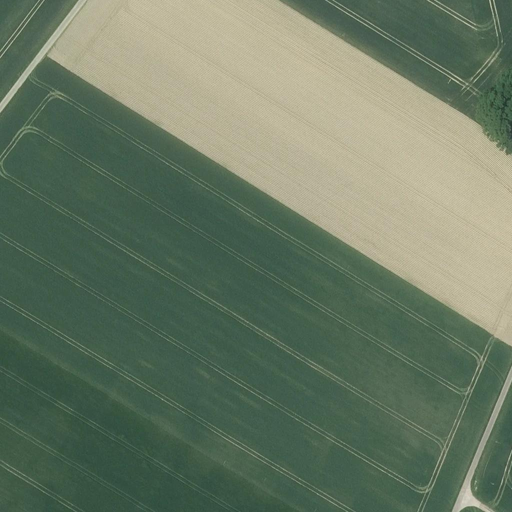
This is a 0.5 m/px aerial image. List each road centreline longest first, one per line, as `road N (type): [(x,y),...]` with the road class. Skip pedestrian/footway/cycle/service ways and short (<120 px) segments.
road 1 (track): [(455,511),(511,375)]
road 2 (track): [(83,0),(0,109)]
